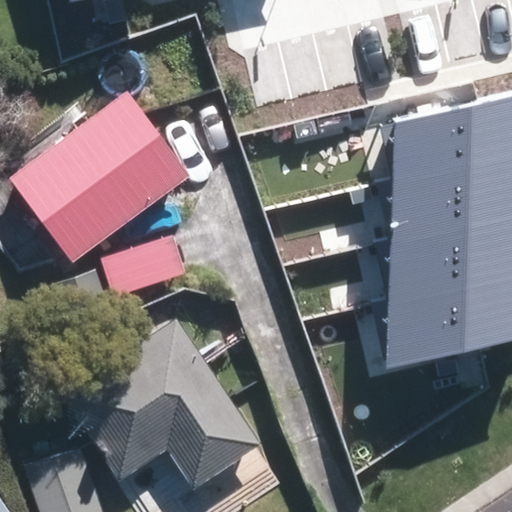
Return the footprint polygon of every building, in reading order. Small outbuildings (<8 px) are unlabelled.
[(46,0),(63,47),(196,0),(46,0)] [(451,32),(440,0),(433,0),(289,47),(324,157),(511,96),(511,33),(506,15),(451,32)] [(140,102),(26,187),(82,262),(196,177),(140,102)] [(511,256),(511,176),(490,146),(346,249),(412,341),(498,280),(491,271),(511,256)] [(122,292),(190,266),(174,223),(106,249),(122,292)] [(373,344),(348,265),(302,280),(327,359),(373,344)] [(188,336),(89,402),(136,474),(185,442),(209,478),(261,445),(188,336)] [(105,511),(85,453),(32,472),(46,511),(105,511)] [(11,511),(0,493),(0,511),(11,511)]
